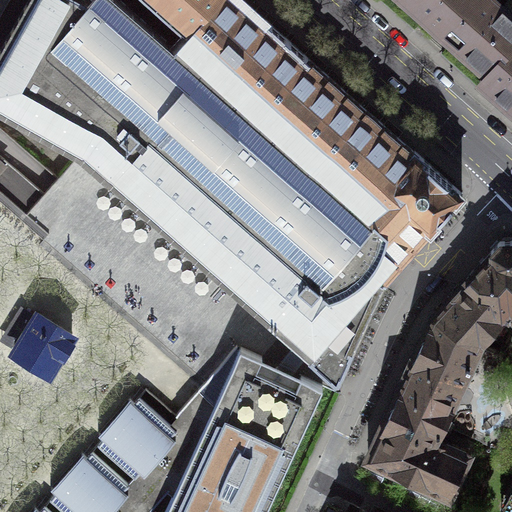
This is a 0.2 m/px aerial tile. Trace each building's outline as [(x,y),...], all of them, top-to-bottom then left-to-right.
[(109,176),(112,178),(155,129),(52,39),(86,0),(85,0),(28,0),(0,50),(0,107),(79,152),(82,155),(83,154),(101,170),(109,176)] [(155,129),(112,178),(111,179),(267,316),(266,318),(300,348),(336,379),(338,378),(384,278),(396,265),(420,239),(429,228),(430,229),(462,193),(415,151),(414,151),(249,4),(244,0),(215,0),(186,33),(149,0),(86,0),(52,39),(155,129)] [(149,0),(186,33),(215,0),(149,0)] [(511,14),(495,0),(409,0),(446,33),(487,69),(480,76),(481,77),(511,41),(511,14)] [(511,41),(481,77),(508,101),(511,104),(511,41)] [(511,240),(507,240),(501,241),(484,260),(466,279),(505,316),(510,311),(511,312),(511,240)] [(511,328),(511,321),(505,316),(466,279),(449,297),(432,316),(420,343),(496,377),(504,353),(482,343),(484,339),(488,335),(505,343),(511,328)] [(35,317),(25,310),(15,326),(25,333),(14,351),(49,373),(61,354),(63,355),(67,348),(72,341),(69,339),(73,334),(38,313),(35,317)] [(511,430),(511,384),(496,377),(420,343),(405,375),(390,408),(441,431),(443,427),(442,427),(444,422),(503,448),(511,430)] [(174,492),(165,511),(263,511),(323,384),(301,374),(296,386),(285,380),(288,377),(282,372),(276,367),(271,374),(256,367),(262,356),(241,346),(215,402),(198,388),(176,413),(182,419),(175,426),(139,395),(134,400),(130,397),(98,433),(102,437),(98,442),(134,474),(128,481),(92,449),(87,454),(83,451),(51,487),(55,491),(50,496),(68,511),(54,511),(44,503),(40,509),(35,505),(29,511),(147,511),(169,488),(174,492)] [(468,452),(437,438),(441,431),(390,408),(367,456),(408,475),(449,494),(468,452)]
